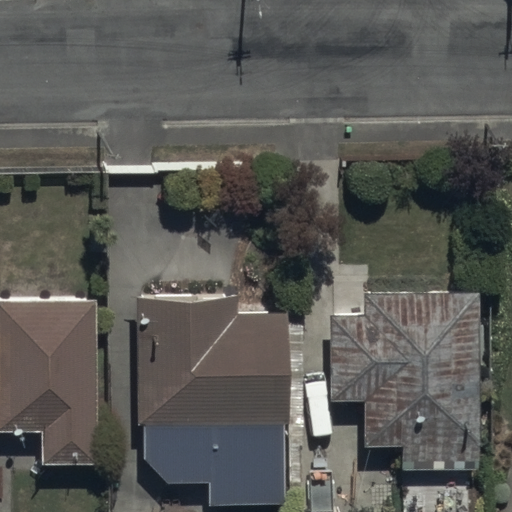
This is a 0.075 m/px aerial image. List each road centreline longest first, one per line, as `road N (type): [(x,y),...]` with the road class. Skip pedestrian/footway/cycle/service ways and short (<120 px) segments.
road 1 (residential): [(367,49),(0,57)]
road 2 (residential): [(511,48),(367,49)]
